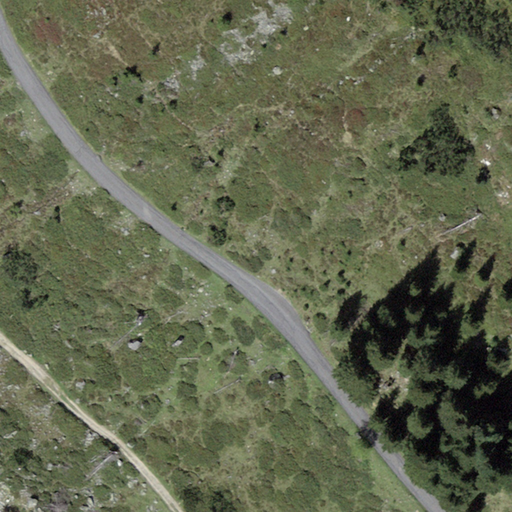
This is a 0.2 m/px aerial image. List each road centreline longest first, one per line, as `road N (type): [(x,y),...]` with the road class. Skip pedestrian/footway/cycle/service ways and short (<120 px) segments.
road 1 (tertiary): [(0,31),(85,160),(289,326),(338,397),(438,511)]
road 2 (track): [(0,338),(126,452),(177,511)]
